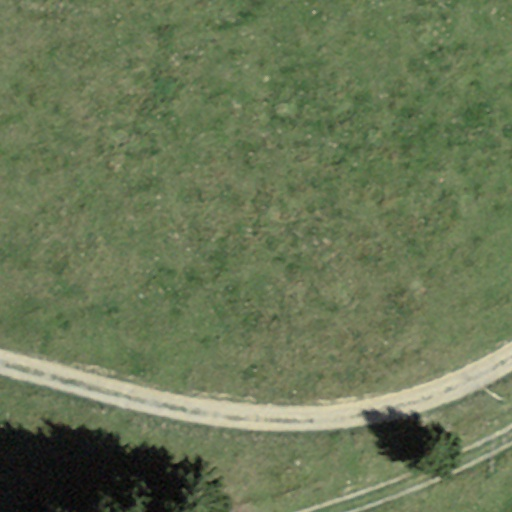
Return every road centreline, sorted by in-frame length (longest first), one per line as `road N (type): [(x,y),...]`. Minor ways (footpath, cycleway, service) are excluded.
road 1 (track): [(511,365),(448,397),(375,413),(270,419),(0,366)]
road 2 (track): [(342,511),(511,442)]
